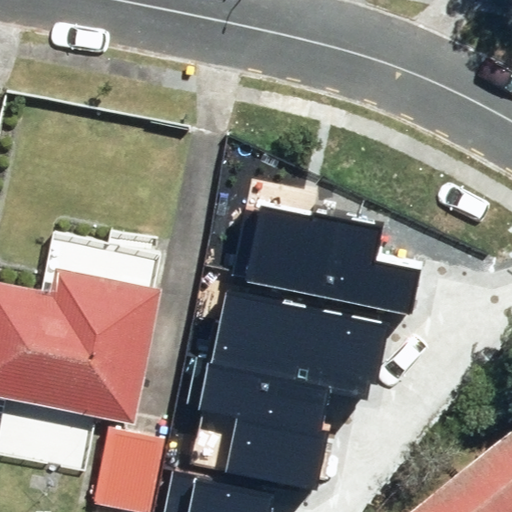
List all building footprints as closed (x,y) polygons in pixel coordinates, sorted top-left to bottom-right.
[(246,284),(414,318),(424,271),(375,261),(382,231),(262,206),(261,213),(246,210),(233,275),(248,278),(246,284)] [(0,287),(0,399),(125,425),(153,294),(45,271),(39,296),(0,287)] [(375,394),(389,325),(226,293),(212,363),(208,363),(199,408),(238,415),(226,472),(316,490),(327,431),(320,430),(329,385),(375,394)] [(511,511),(511,424),(405,511),(511,511)] [(196,475),(172,471),(163,511),(268,511),(272,493),(195,478),(196,475)]
